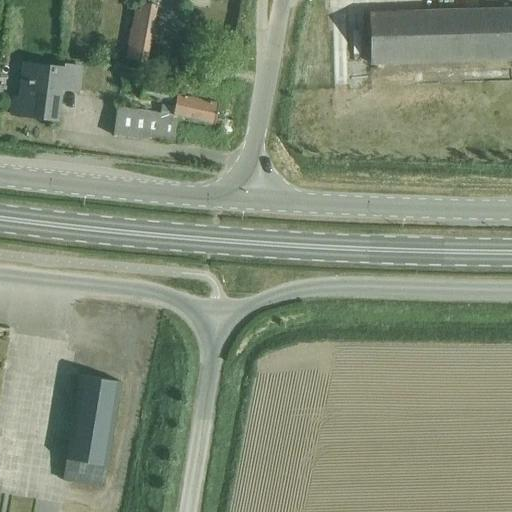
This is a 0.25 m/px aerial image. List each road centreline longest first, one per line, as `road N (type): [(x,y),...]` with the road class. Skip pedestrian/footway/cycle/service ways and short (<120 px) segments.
road 1 (unclassified): [(223,322),(274,300),(335,289),(511,291)]
road 2 (primary): [(236,243),(511,251)]
road 3 (tertiary): [(245,200),(511,211)]
road 4 (tertiary): [(0,172),(245,200)]
road 5 (primary): [(236,243),(0,217)]
road 6 (unclassified): [(0,277),(149,295),(223,322)]
road 7 (unclassified): [(189,511),(223,322)]
